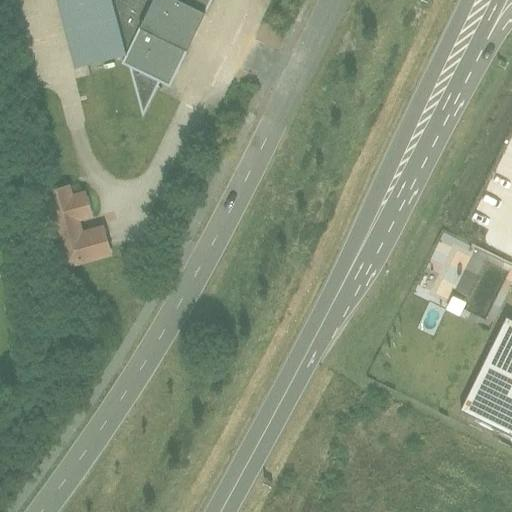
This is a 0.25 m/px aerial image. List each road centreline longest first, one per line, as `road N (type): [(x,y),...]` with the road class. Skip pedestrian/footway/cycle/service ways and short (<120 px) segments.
road 1 (primary): [(220,511),(464,37)]
road 2 (residential): [(332,0),(158,339)]
road 3 (residential): [(40,511),(158,339)]
